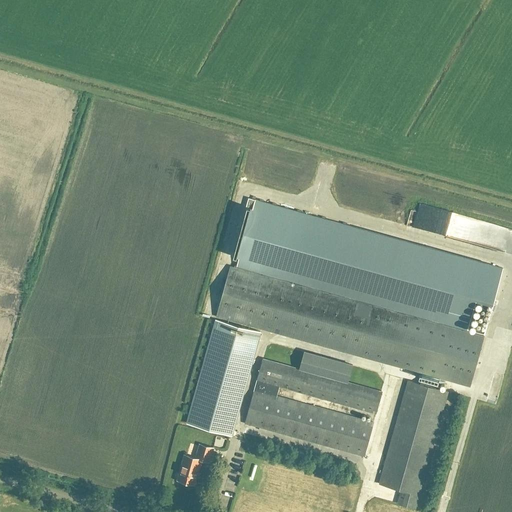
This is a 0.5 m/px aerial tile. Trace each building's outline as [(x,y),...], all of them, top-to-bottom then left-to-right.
[(237,266),(486,334),(503,268),(255,200),(253,209),(246,207),(233,256),(239,258),(237,266)] [(474,218),(470,242),(509,248),(511,232),(500,230),(501,223),(474,218)] [(216,316),(470,387),(485,336),(231,266),(216,316)] [(216,319),(187,423),(232,436),(261,332),(216,319)] [(257,380),(254,390),(244,423),(364,456),(373,423),(277,396),(280,386),(376,413),(382,392),(348,382),(353,363),(305,349),(299,369),(263,358),(257,380)] [(415,509),(448,393),(408,381),(379,484),(401,491),(397,504),(415,509)] [(207,461),(211,448),(200,445),(196,458),(186,455),(178,480),(194,485),(202,460),(207,461)]
